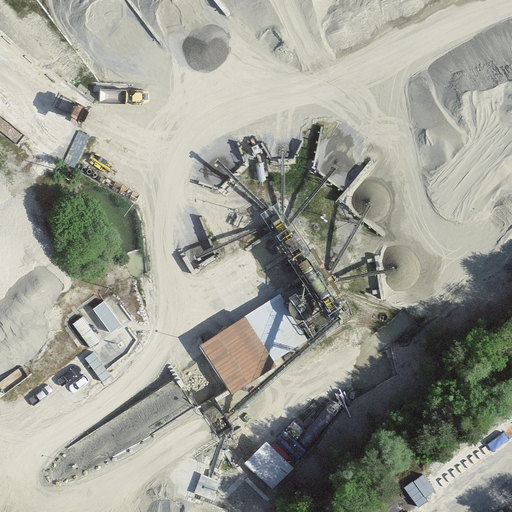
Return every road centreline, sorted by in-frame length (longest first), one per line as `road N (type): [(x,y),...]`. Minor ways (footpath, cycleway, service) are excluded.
road 1 (track): [(480,0),(207,107),(142,195),(166,327),(56,457),(51,511)]
road 2 (track): [(128,511),(228,433)]
